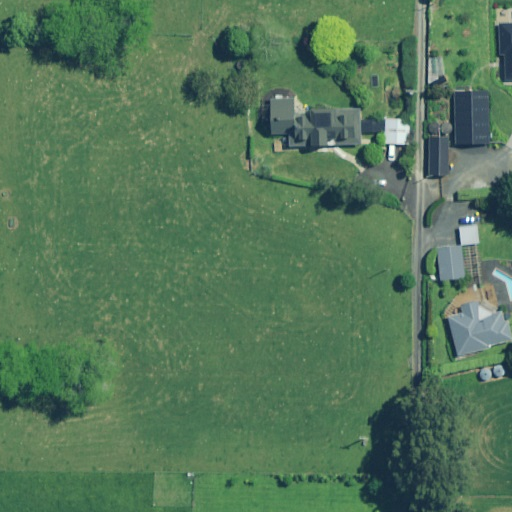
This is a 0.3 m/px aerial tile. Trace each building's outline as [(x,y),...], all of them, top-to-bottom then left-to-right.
[(511,77),(511,11),(503,12),(506,78),(511,77)] [(400,77),(384,81),(390,103),(406,99),(400,77)] [(488,91),(454,91),(455,146),(489,146),(488,91)] [(360,146),(359,110),(333,111),(333,106),(310,107),(310,111),(293,111),(293,100),(271,100),(272,135),(289,134),(289,147),(360,146)] [(408,120),(386,119),(385,144),(407,145),(408,120)] [(384,121),(363,121),(363,133),(384,133),(384,121)] [(448,176),(449,137),(429,137),(429,176),(448,176)] [(479,244),(477,226),(460,227),(461,245),(479,244)] [(465,278),(461,246),(438,248),(441,281),(465,278)] [(489,346),(511,339),(507,319),(503,320),(501,313),(480,318),(476,302),(461,306),(463,313),(448,317),(458,356),(490,348),(489,346)]
